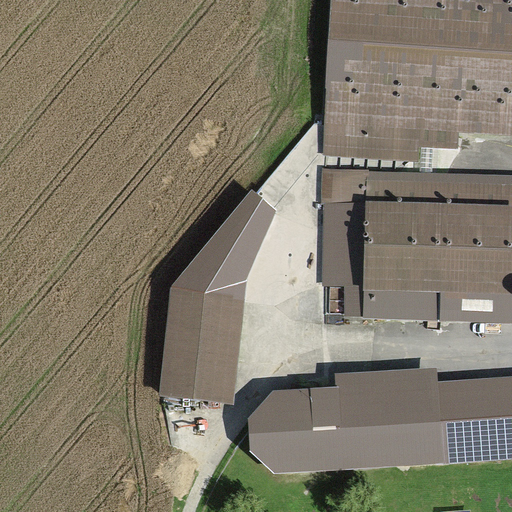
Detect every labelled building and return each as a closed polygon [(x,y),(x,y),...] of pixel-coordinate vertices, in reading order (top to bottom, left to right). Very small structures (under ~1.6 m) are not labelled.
[(511,0),(332,0),(325,137),(458,144),(459,124),(511,127),(511,0)] [(511,292),(511,201),(329,195),(325,286),(511,292)] [(252,198),(171,296),(246,304),(246,287),(276,218),(252,198)] [(246,304),(171,296),(160,402),(235,410),(246,304)] [(511,462),(511,381),(439,387),(438,374),(335,382),(336,396),(272,401),(248,430),(251,462),(275,481),(511,462)]
